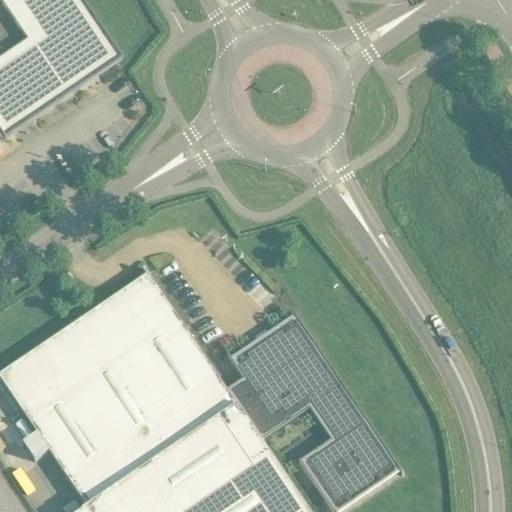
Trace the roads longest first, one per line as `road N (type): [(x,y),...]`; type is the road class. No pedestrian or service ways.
road 1 (tertiary): [(375,242),(468,397),(483,435),(490,511)]
road 2 (unclassified): [(129,191),(0,277)]
road 3 (unclassified): [(221,112),(129,191)]
road 4 (unclassified): [(129,191),(236,137)]
